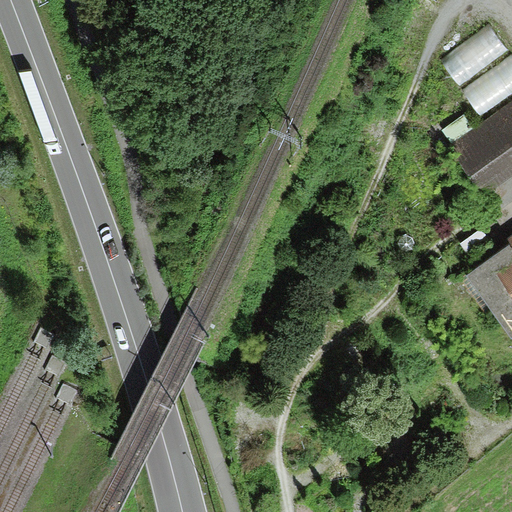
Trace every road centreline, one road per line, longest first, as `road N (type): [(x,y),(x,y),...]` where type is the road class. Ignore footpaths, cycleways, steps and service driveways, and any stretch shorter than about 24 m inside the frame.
road 1 (secondary): [(8,0),(83,189),(180,511)]
road 2 (track): [(294,511),(277,455),(282,418),(310,361),(377,313),(405,272),(511,198)]
road 3 (track): [(458,0),(443,17),(310,361)]
road 4 (track): [(447,373),(287,487)]
road 5 (track): [(392,295),(494,439)]
road 6 (track): [(511,424),(398,511)]
